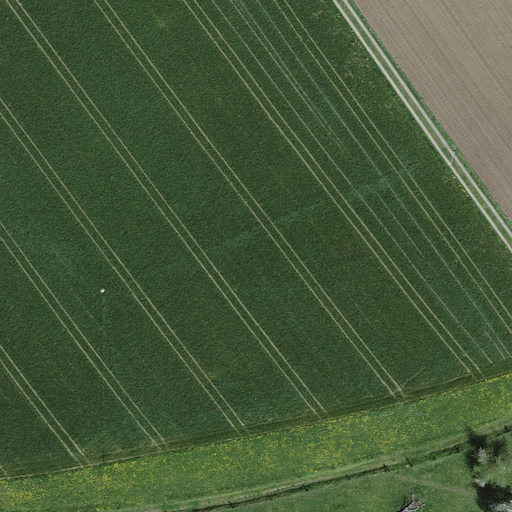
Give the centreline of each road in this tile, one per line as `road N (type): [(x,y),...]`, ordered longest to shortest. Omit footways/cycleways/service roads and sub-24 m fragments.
road 1 (track): [(147,511),(419,453),(511,413)]
road 2 (track): [(336,0),(511,243)]
